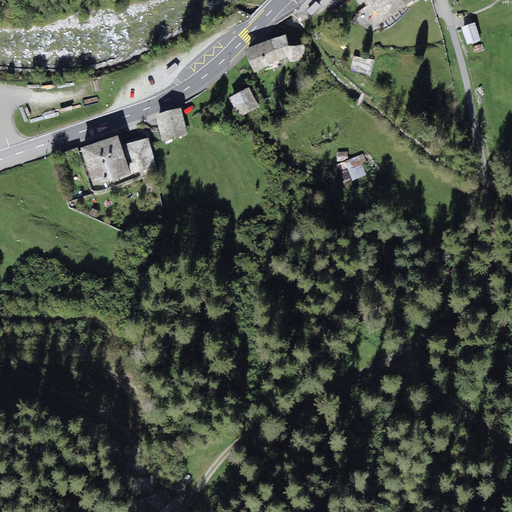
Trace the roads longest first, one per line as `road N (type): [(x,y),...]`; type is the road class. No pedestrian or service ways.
road 1 (track): [(396,357),(466,312),(491,264),(487,181),(450,23)]
road 2 (primary): [(0,159),(169,98),(223,60),(282,0)]
road 3 (track): [(174,511),(230,446),(262,422),(396,357)]
road 4 (track): [(511,438),(396,357)]
